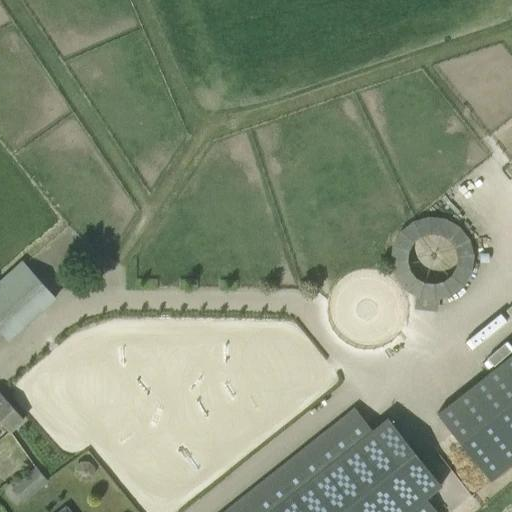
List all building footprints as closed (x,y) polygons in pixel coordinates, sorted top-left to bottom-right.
[(459,188),(452,196),(485,228),(493,220),(459,188)] [(467,266),(470,232),(448,221),(403,218),(395,233),(393,263),(398,265),(398,264),(396,287),(411,294),(410,305),(414,307),(431,308),(438,294),(453,296),(467,266)] [(0,279),(0,334),(7,342),(56,299),(21,261),(0,279)] [(489,481),(511,463),(511,353),(436,414),(489,481)] [(0,422),(8,432),(22,420),(0,394),(0,422)] [(436,511),(424,497),(440,485),(387,418),(371,430),(353,408),(223,511),(436,511)] [(12,490),(22,502),(45,481),(35,469),(12,490)]
